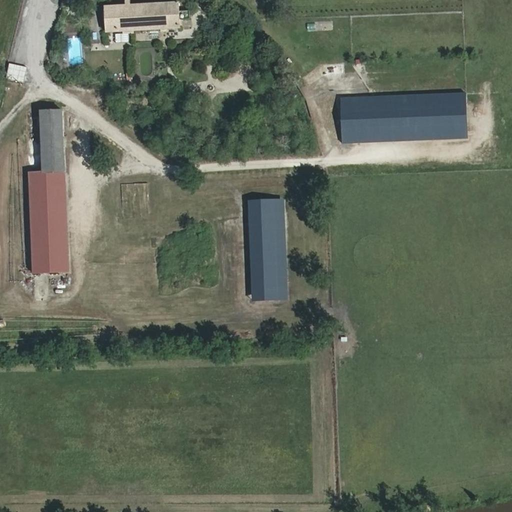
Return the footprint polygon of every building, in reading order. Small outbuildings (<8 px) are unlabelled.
[(186,21),(187,12),(139,14),(136,9),(129,9),(130,15),(113,17),(114,44),(187,40),(186,30),(199,30),(200,20),(186,21)] [(67,38),(68,64),(82,64),(81,38),(67,38)] [(191,91),(194,107),(243,99),(240,83),(191,91)] [(470,97),(359,104),(361,150),(471,144),(470,97)] [(150,99),(134,99),(134,109),(150,109),(150,99)] [(361,150),(359,104),(347,105),(347,150),(361,150)] [(39,116),(44,178),(69,176),(66,114),(39,116)] [(295,142),(306,138),(296,118),(286,124),(295,142)] [(69,176),(44,178),(34,179),(41,274),(61,273),(62,287),(78,286),(69,176)] [(286,211),(244,212),(245,311),(288,310),(286,211)]
